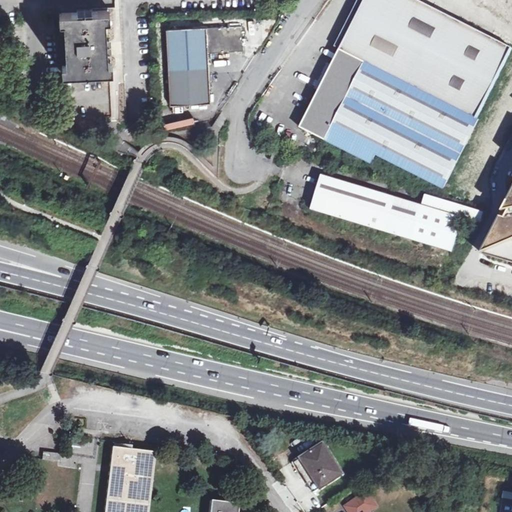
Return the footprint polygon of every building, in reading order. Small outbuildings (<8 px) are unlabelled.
[(511,47),(418,0),(366,0),(347,39),(341,51),(365,63),(477,120),(483,108),(511,51),(511,47)] [(110,72),(108,72),(111,121),(115,120),(126,120),(121,7),(119,7),(116,7),(114,7),(91,8),(92,11),(107,10),(107,15),(107,20),(105,20),(108,62),(110,62),(110,72)] [(108,62),(105,20),(107,20),(107,15),(107,10),(92,11),(91,8),(77,9),(77,12),(61,13),(62,22),(64,22),(67,64),(64,64),(65,74),(80,73),(80,76),(95,75),(95,72),(108,72),(110,72),(110,62),(108,62)] [(167,29),(170,106),(211,104),(208,52),(243,51),(242,26),(207,28),(167,29)] [(325,142),(365,63),(341,51),(301,127),(325,142)] [(477,120),(365,63),(325,142),(372,165),(378,154),(448,191),(451,186),(448,183),(479,121),(477,120)] [(324,176),(314,210),(454,253),(464,219),(425,207),(324,176)] [(428,197),(425,207),(464,219),(481,225),(485,214),(428,197)] [(511,197),(484,254),(511,262),(511,197)] [(291,462),(301,478),(304,476),(315,492),(343,474),(325,445),(301,460),(299,457),(291,462)] [(148,511),(155,451),(112,446),(104,511),(148,511)] [(61,454),(44,452),(43,459),(60,461),(61,454)] [(48,472),(45,497),(67,499),(70,475),(48,472)] [(511,511),(511,489),(488,486),(483,511),(511,511)] [(351,503),(357,511),(369,511),(376,507),(366,493),(351,503)] [(210,499),(208,511),(236,511),(238,503),(210,499)]
